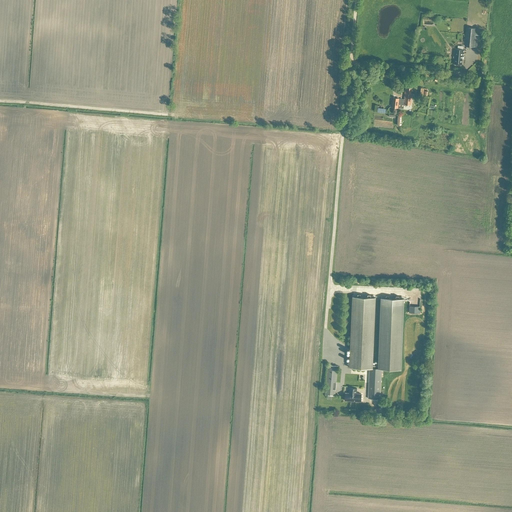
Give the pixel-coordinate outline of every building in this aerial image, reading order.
[(465,36),(475,37),(476,28),(466,27),(465,36)] [(475,37),(465,36),(464,46),(474,47),(475,37)] [(455,49),(454,58),(455,58),(454,64),(461,64),(462,59),(463,59),(464,50),(461,49),(461,45),(458,45),(457,49),(455,49)] [(404,99),(399,98),(393,97),(392,107),(403,108),(404,104),(411,105),(412,94),(411,94),(411,88),(407,87),(407,89),(405,89),(404,99)] [(369,368),(373,368),(376,297),(352,296),(349,367),(369,368)] [(378,368),(381,368),(401,369),(404,299),(381,298),(378,368)] [(325,394),(335,395),(338,366),(328,365),(325,394)] [(381,368),(378,368),(373,368),(369,368),(368,398),(380,399),(381,368)] [(349,388),(349,393),(345,393),(345,400),(349,401),(349,400),(352,400),(352,401),(361,401),(361,393),(356,393),(357,388),(349,388)]
